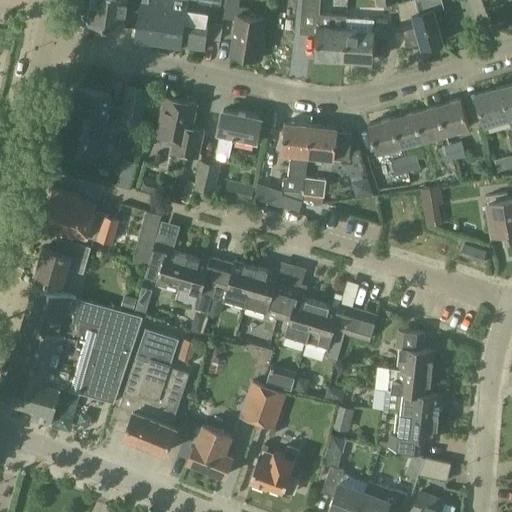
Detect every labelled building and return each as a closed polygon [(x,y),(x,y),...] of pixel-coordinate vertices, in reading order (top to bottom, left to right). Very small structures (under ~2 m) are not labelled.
[(126,23),(137,24),(139,9),(140,0),(92,0),(90,20),(126,26),(126,23)] [(164,0),(140,0),(139,9),(137,24),(136,35),(159,38),(164,0)] [(164,0),(159,38),(182,42),(188,0),(164,0)] [(205,45),(212,3),(192,0),(188,0),(182,42),(205,45)] [(232,49),(262,54),(265,38),(262,37),(266,14),(248,11),(250,3),(239,1),(239,0),(226,0),(225,13),(237,15),(232,49)] [(344,58),(346,27),(346,17),(346,15),(319,13),(320,0),(302,0),(300,27),(317,28),(315,56),(344,58)] [(397,0),(400,15),(404,31),(417,28),(422,47),(444,41),(435,7),(420,11),(417,0),(397,0)] [(346,17),(346,27),(344,58),(372,60),(374,37),(385,37),(386,19),(374,18),(346,17)] [(511,116),(511,83),(502,87),(510,117),(511,116)] [(122,122),(142,125),(148,90),(129,87),(125,109),(109,106),(111,94),(78,88),(74,109),(71,109),(64,145),(100,152),(107,115),(123,118),(122,122)] [(510,117),(502,87),(477,93),(485,124),(510,117)] [(172,150),(197,155),(203,129),(191,126),(197,103),(166,96),(157,134),(175,138),(172,150)] [(438,104),(446,133),(469,127),(461,98),(438,104)] [(446,133),(438,104),(415,111),(423,139),(446,133)] [(234,135),(257,140),(262,118),(223,109),(218,133),(221,133),(217,153),(229,156),(234,135)] [(392,117),(400,146),(423,139),(415,111),(392,117)] [(400,146),(392,117),(369,123),(377,152),(400,146)] [(309,156),(312,125),(286,123),(282,153),(291,154),(288,175),(305,177),(308,156),(309,156)] [(339,128),(312,125),(309,156),(336,159),(336,158),(349,159),(351,148),(337,146),(339,128)] [(449,144),(453,159),(466,156),(462,140),(449,144)] [(453,159),(449,144),(436,147),(440,163),(453,159)] [(404,156),(408,172),(421,168),(417,153),(404,156)] [(408,172),(404,156),(391,160),(395,175),(408,172)] [(495,160),(498,170),(511,166),(511,164),(510,156),(495,160)] [(214,192),(216,184),(220,165),(200,160),(194,187),(214,192)] [(284,187),(304,189),(305,177),(288,175),(285,175),(284,187)] [(129,188),(131,181),(120,177),(117,185),(129,188)] [(305,177),(304,189),(303,194),(324,196),(326,179),(305,177)] [(442,202),(439,185),(421,188),(427,225),(441,223),(437,203),(442,202)] [(86,235),(112,242),(119,218),(105,214),(102,224),(91,221),(96,203),(79,198),(80,195),(53,187),(43,224),(85,236),(86,235)] [(247,188),(244,198),(244,199),(251,200),(253,189),(247,188)] [(511,197),(507,198),(506,192),(488,195),(494,232),(508,230),(509,236),(511,235),(511,197)] [(35,277),(61,284),(66,266),(83,271),(90,246),(63,239),(60,251),(43,247),(35,277)] [(459,256),(483,264),(488,248),(464,241),(459,256)] [(181,288),(190,255),(170,249),(171,246),(157,242),(150,265),(163,269),(159,281),(181,288)] [(211,261),(190,255),(181,288),(202,294),(198,307),(210,311),(214,298),(225,261),(212,258),(211,261)] [(247,307),(259,267),(235,260),(234,264),(225,261),(214,298),(247,307)] [(277,272),(259,267),(247,307),(279,317),(289,285),(274,280),(277,272)] [(353,302),(357,280),(346,278),(341,300),(353,302)] [(146,315),(34,284),(10,371),(8,370),(1,398),(34,407),(32,415),(52,420),(62,386),(115,402),(146,315)] [(145,309),(151,287),(140,284),(137,295),(124,292),(121,303),(145,309)] [(308,342),(320,303),(300,297),(303,289),(289,285),(279,317),(291,321),(286,336),(308,342)] [(340,309),(320,303),(308,342),(327,348),(331,357),(339,359),(347,332),(354,307),(342,304),(340,309)] [(359,336),(366,311),(354,307),(347,332),(359,336)] [(379,315),(366,311),(359,336),(371,339),(379,315)] [(189,373),(171,366),(181,339),(148,327),(115,417),(129,422),(124,437),(166,452),(176,425),(171,424),(189,373)] [(403,346),(400,366),(433,370),(436,349),(424,347),(426,330),(400,327),(398,345),(403,346)] [(433,370),(400,366),(392,364),(389,388),(443,394),(443,392),(431,391),(433,370)] [(269,365),(265,377),(289,386),(294,374),(269,365)] [(275,427),(287,390),(252,378),(240,415),(275,427)] [(386,410),(397,412),(440,417),(443,394),(389,388),(386,410)] [(331,423),(348,428),(355,406),(338,401),(331,423)] [(440,417),(397,412),(395,431),(391,430),(389,445),(424,453),(426,437),(438,438),(440,417)] [(188,461),(225,475),(233,453),(227,450),(233,434),(203,423),(188,461)] [(324,459),(337,463),(346,437),(332,433),(324,459)] [(284,489),(292,492),(296,479),(288,477),(297,449),(287,445),(284,453),(273,450),(272,453),(263,450),(261,457),(258,455),(250,480),(268,486),(268,485),(283,490),(284,489)] [(419,473),(447,479),(451,461),(426,455),(419,473)] [(335,511),(356,511),(365,490),(341,480),(345,469),(331,464),(321,490),(335,495),(329,509),(335,511)] [(389,499),(365,490),(356,511),(399,511),(407,492),(394,487),(389,499)] [(420,511),(440,511),(445,500),(421,491),(415,508),(421,510),(420,511)]
